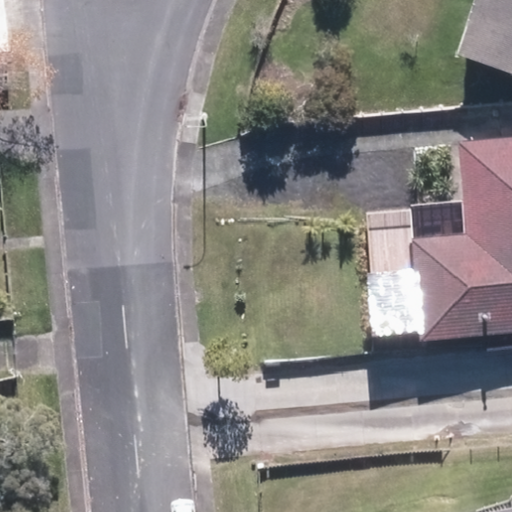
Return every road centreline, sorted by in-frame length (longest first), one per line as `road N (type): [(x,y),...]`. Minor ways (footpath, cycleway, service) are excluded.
road 1 (residential): [(101,204),(135,511)]
road 2 (residential): [(177,0),(140,76),(101,204)]
road 3 (residential): [(101,204),(79,0)]
